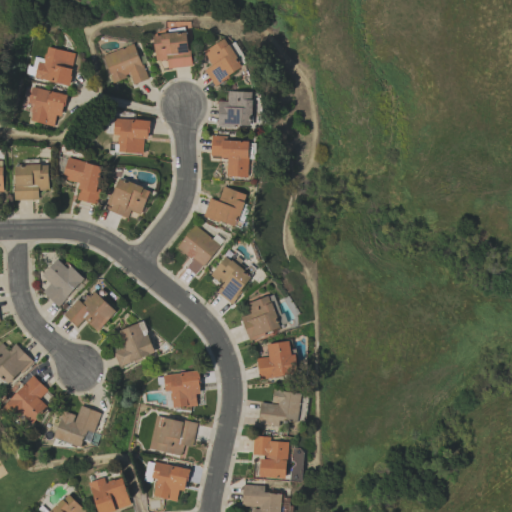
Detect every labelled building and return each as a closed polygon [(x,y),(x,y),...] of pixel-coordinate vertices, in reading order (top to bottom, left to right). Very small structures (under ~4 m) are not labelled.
[(155,61),(166,60),(167,68),(191,66),(187,32),(152,35),(155,61)] [(203,52),(212,66),(204,70),(214,86),(244,67),(225,38),(203,52)] [(102,56),(112,82),(130,76),(133,85),(147,79),(134,43),(102,56)] [(69,85),(75,52),(46,48),(43,63),(36,62),(34,79),(69,85)] [(66,95),(30,87),(27,104),(32,105),(29,121),(53,126),(56,115),(61,117),(66,95)] [(218,101),(217,126),(252,126),(253,92),(228,91),(227,102),(218,101)] [(142,154),(143,139),(148,140),(149,121),(113,118),(112,135),(118,135),(116,152),(142,154)] [(249,141),(227,140),(227,135),(211,135),(210,157),(227,157),(226,176),(248,177),(249,141)] [(102,167),(67,157),(61,179),(80,184),(76,199),(96,205),(100,190),(96,188),(102,167)] [(15,200),(38,199),(38,190),(49,190),(48,164),(14,166),(15,200)] [(140,215),(150,191),(119,178),(106,209),(127,218),(130,211),(140,215)] [(247,195),(223,186),(218,201),(209,198),(203,216),(240,228),(243,219),(239,218),(247,195)] [(175,248),(191,260),(185,267),(196,275),(220,245),(194,225),(175,248)] [(222,285),(216,293),(232,304),(252,275),(223,256),(210,277),(222,285)] [(70,265),(67,268),(57,259),(42,275),(50,283),(42,292),(58,307),(84,279),(70,265)] [(63,315),(77,327),(84,319),(97,331),(116,311),(94,290),(83,302),(79,298),(63,315)] [(249,314),(240,317),(248,339),(281,327),(269,295),(245,304),(249,314)] [(120,367),(156,352),(144,321),(118,331),(124,347),(113,352),(120,367)] [(266,344),(268,356),(256,359),(259,380),(298,373),(295,353),(291,354),(289,341),(266,344)] [(15,344),(9,350),(1,342),(0,343),(0,376),(9,385),(32,360),(15,344)] [(163,373),(163,392),(171,392),(171,407),(199,406),(197,372),(163,373)] [(16,408),(33,424),(48,407),(39,399),(48,390),(32,376),(2,408),(9,415),(16,408)] [(258,424),(287,427),(287,420),(298,422),(301,393),(273,390),(271,403),(260,402),(258,424)] [(101,413),(80,406),(77,416),(63,411),(54,438),(81,448),(87,430),(94,433),(101,413)] [(148,449),(180,456),(183,445),(191,447),(196,424),(155,415),(148,449)] [(288,442),(269,441),(269,437),(253,436),(252,456),(259,456),(259,478),(286,479),(288,442)] [(153,463),(146,462),(143,481),(149,482),(153,463)] [(188,469),(156,463),(149,496),(176,501),(178,490),(184,491),(188,469)] [(112,511),(130,507),(122,477),(104,483),(103,478),(88,482),(96,511),(112,511)] [(280,511),(281,494),(265,493),(265,485),(242,485),(242,507),(252,507),(251,511),(280,511)] [(83,511),(85,510),(66,493),(48,511),(83,511)]
